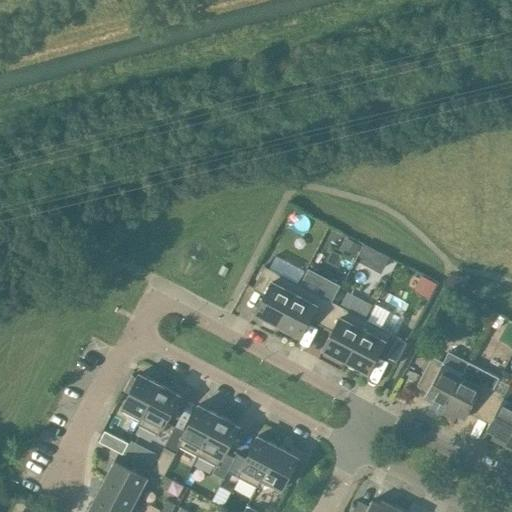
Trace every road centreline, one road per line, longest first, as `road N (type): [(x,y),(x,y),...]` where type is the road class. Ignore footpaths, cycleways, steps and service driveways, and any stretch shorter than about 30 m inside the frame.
road 1 (residential): [(373,412),(153,295),(133,336)]
road 2 (residential): [(133,336),(353,449)]
road 3 (residential): [(133,336),(81,430),(75,487),(61,511)]
road 4 (residential): [(511,484),(373,412)]
road 5 (residential): [(353,449),(475,511)]
